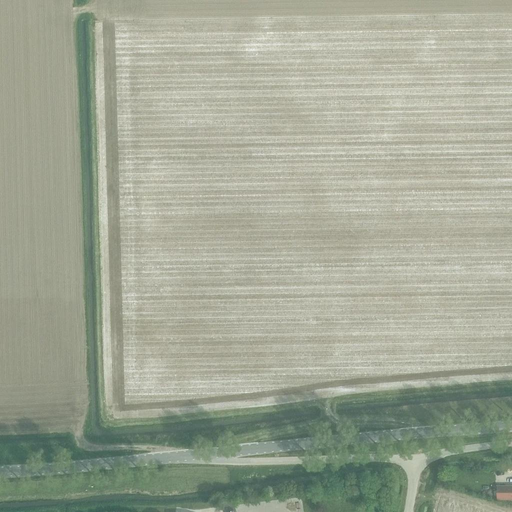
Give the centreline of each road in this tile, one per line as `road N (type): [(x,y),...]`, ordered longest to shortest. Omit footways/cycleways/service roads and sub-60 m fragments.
road 1 (tertiary): [(182,457),(511,426)]
road 2 (unclassified): [(414,463),(182,457)]
road 3 (track): [(435,432),(399,422),(330,423),(217,453)]
road 4 (tertiary): [(0,472),(182,457)]
